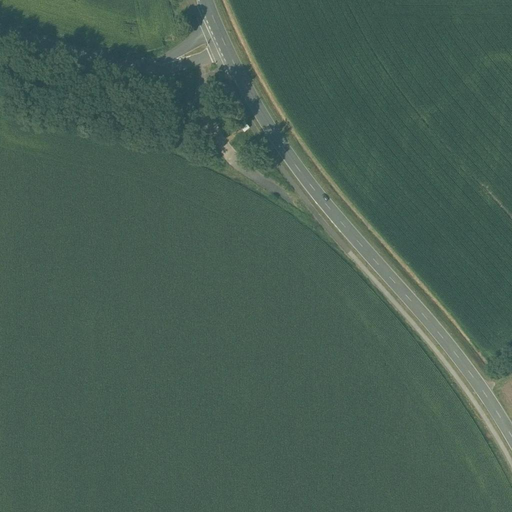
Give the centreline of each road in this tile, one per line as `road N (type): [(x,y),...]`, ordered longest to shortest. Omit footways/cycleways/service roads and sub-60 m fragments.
road 1 (secondary): [(511,434),(458,354),(322,196),(224,45)]
road 2 (unclassified): [(0,30),(161,72),(224,45)]
